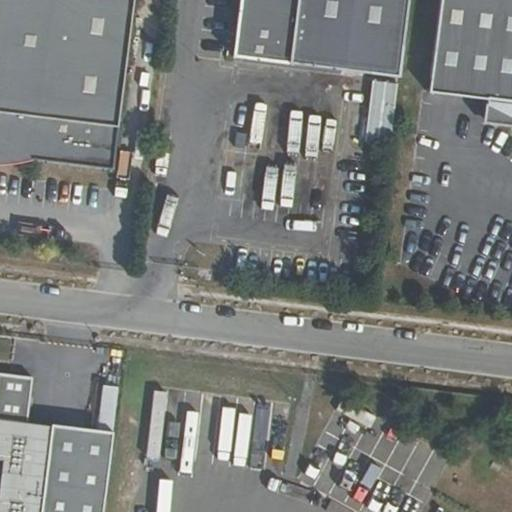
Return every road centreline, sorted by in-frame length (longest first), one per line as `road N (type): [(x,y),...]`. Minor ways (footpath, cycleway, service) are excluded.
road 1 (unclassified): [(511,365),(0,312)]
road 2 (unknown): [(181,205),(191,118),(301,127),(365,142),(370,194),(364,218),(352,223)]
road 3 (unknown): [(352,223),(181,205)]
road 4 (unknown): [(169,330),(181,205)]
